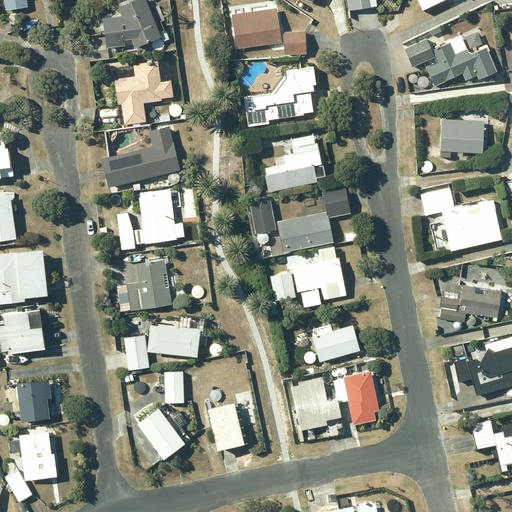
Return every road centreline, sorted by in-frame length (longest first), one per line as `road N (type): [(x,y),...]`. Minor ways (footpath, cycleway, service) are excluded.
road 1 (residential): [(63,158),(110,502)]
road 2 (residential): [(382,186),(427,446)]
road 3 (residential): [(427,446),(171,492)]
road 4 (residential): [(359,43),(374,46),(382,73),(390,131),(382,186)]
road 5 (residential): [(382,186),(365,158),(347,84),(359,43)]
road 6 (residential): [(63,158),(42,123),(34,83),(39,62),(55,57)]
